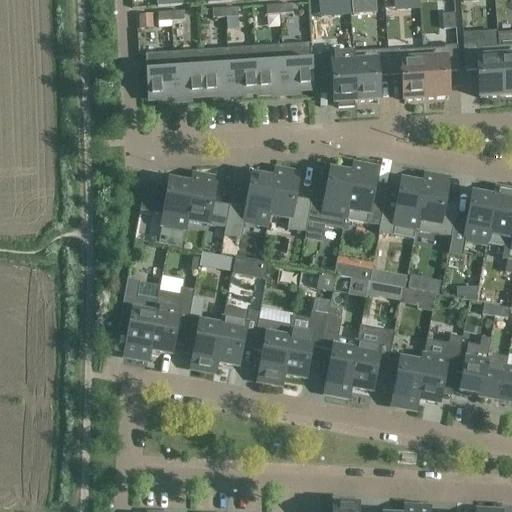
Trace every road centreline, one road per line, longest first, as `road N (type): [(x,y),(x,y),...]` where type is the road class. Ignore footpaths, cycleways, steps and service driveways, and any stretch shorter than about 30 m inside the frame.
road 1 (residential): [(511,448),(128,380)]
road 2 (residential): [(123,475),(511,493)]
road 3 (residential): [(325,135),(129,149)]
road 4 (residential): [(511,172),(325,135)]
road 5 (residential): [(325,135),(511,124)]
road 6 (residential): [(120,0),(129,149)]
